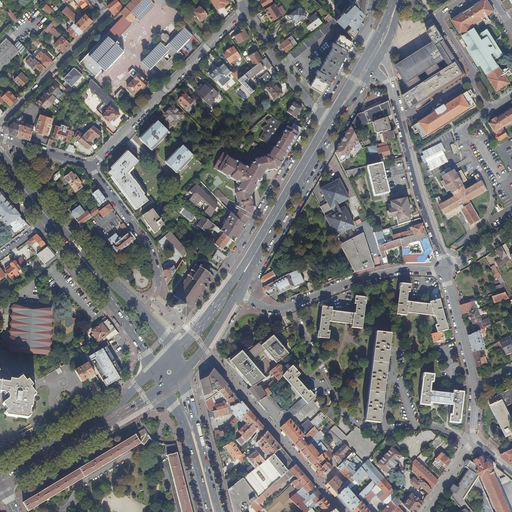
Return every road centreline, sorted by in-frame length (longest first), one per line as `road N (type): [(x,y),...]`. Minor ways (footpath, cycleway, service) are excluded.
road 1 (primary): [(326,123),(234,279),(173,352)]
road 2 (primary): [(237,293),(377,62)]
road 3 (residential): [(90,166),(245,8)]
road 4 (residential): [(237,293),(281,309),(360,278),(444,266)]
road 5 (residential): [(377,62),(444,266)]
road 6 (primary): [(0,486),(162,388)]
road 7 (primary): [(151,370),(104,413),(0,471)]
road 8 (residential): [(142,310),(159,283),(150,250),(90,166)]
road 9 (residential): [(95,0),(100,19),(0,125)]
road 10 (residential): [(245,8),(326,123)]
road 11 (residential): [(476,385),(444,266)]
road 12 (primary): [(89,266),(151,370)]
